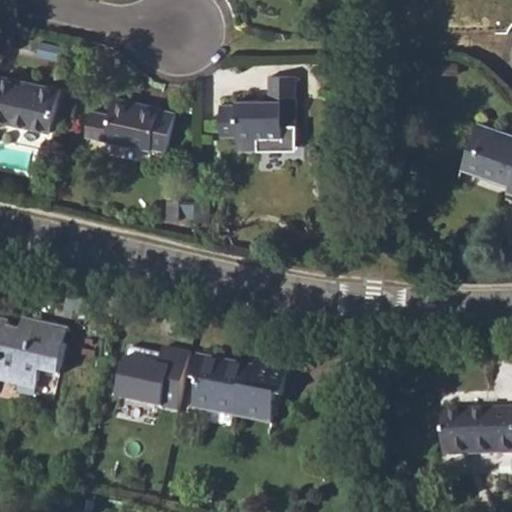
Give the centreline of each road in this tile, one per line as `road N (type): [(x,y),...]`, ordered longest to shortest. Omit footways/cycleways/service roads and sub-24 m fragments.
road 1 (residential): [(511,302),(379,308),(298,297),(0,230)]
road 2 (residential): [(3,0),(177,39)]
